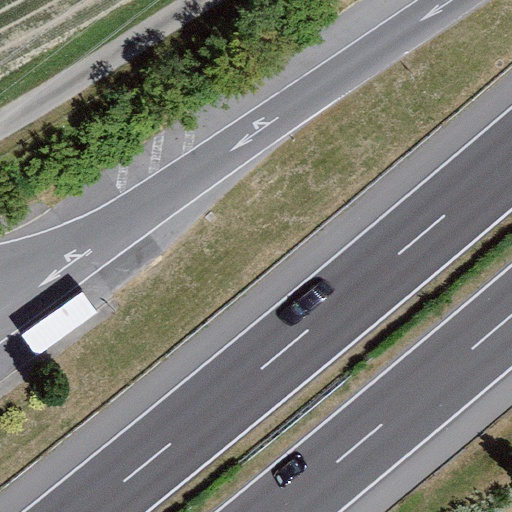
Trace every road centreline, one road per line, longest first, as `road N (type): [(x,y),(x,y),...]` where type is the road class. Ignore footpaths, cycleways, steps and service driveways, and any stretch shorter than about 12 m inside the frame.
road 1 (motorway): [(511,157),(84,511)]
road 2 (motorway): [(280,511),(511,319)]
road 3 (track): [(0,123),(200,0)]
